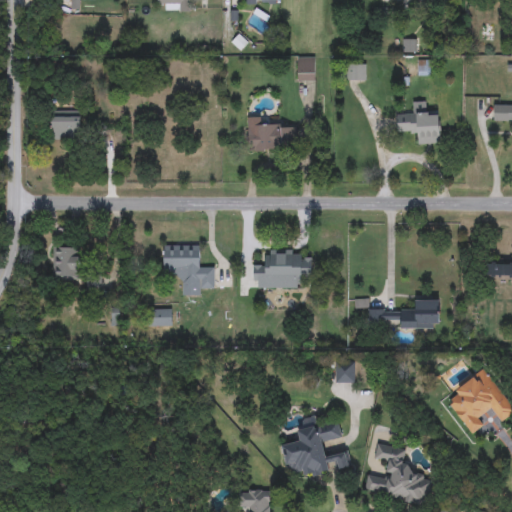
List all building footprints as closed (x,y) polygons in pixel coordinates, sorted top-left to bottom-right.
[(165,12),(165,6),(157,6),(157,0),(190,0),(190,12),(165,12)] [(297,82),(297,58),(314,58),(314,82),(297,82)] [(366,65),(366,81),(349,81),(349,65),(366,65)] [(511,122),(494,122),(493,105),(511,104),(511,122)] [(51,140),(51,112),(81,112),(81,140),(51,140)] [(397,114),(439,113),(440,144),(418,144),(418,134),(397,135),(397,114)] [(296,126),(296,152),(248,152),(248,118),(259,118),(259,126),(296,126)] [(53,281),(53,246),(79,246),(79,281),(53,281)] [(204,296),(184,296),(184,274),(163,274),(163,246),(204,246),(203,266),(214,266),(214,287),(204,287),(204,296)] [(300,289),(252,289),(252,269),(263,269),(263,251),(300,251),(300,260),(311,260),(311,280),(300,280),(300,289)] [(511,278),(486,278),(486,264),(511,264),(511,278)] [(439,330),(401,330),(401,310),(413,310),(413,301),(439,301),(439,330)] [(150,326),(150,310),(171,310),(171,326),(150,326)] [(398,322),(368,322),(368,310),(398,310),(398,322)] [(335,383),(335,362),(354,362),(354,383),(335,383)] [(472,435),(445,399),(485,369),(511,405),(511,414),(501,423),(491,409),(478,419),(483,426),(472,435)] [(287,475),(281,446),(302,442),(298,420),(316,416),(318,425),(338,422),(341,439),(323,443),(325,456),(348,452),(351,468),(337,470),(335,464),(328,465),(330,474),(308,478),(307,471),(287,475)] [(405,450),(401,470),(432,476),(427,505),(365,493),(368,476),(386,479),(389,463),(374,461),(377,444),(405,450)] [(271,511),(248,511),(248,510),(236,509),(236,491),(271,491),(271,511)]
